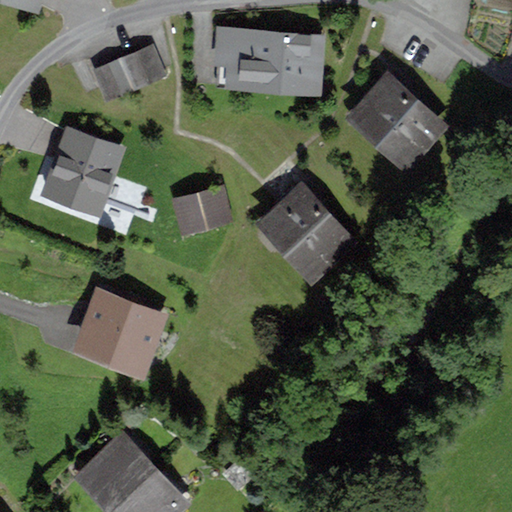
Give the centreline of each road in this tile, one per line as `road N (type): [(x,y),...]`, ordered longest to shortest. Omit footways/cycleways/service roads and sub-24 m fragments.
road 1 (residential): [(167,5),(96,25),(55,47),(0,111)]
road 2 (residential): [(511,69),(375,0)]
